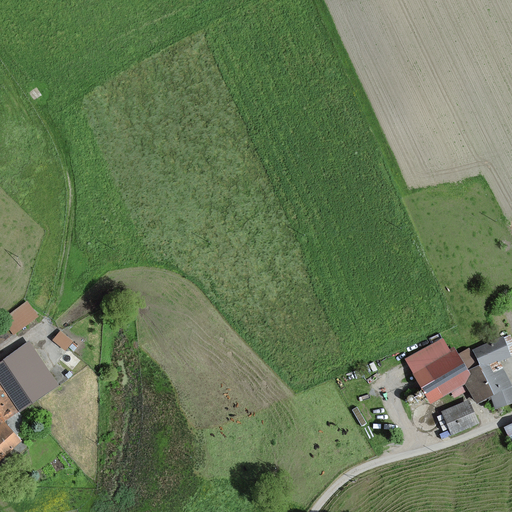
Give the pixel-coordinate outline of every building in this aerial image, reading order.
[(38,318),(26,303),(5,319),(17,334),(38,318)] [(66,348),(74,338),(60,328),(52,338),(66,348)] [(430,404),(464,386),(479,406),(491,401),(495,411),(511,403),(511,390),(499,360),(509,356),(501,338),(472,350),(479,367),(469,372),(456,348),(451,351),(444,339),(406,361),(430,404)] [(27,345),(0,363),(0,384),(17,410),(54,385),(27,345)] [(0,421),(17,410),(0,384),(0,421)] [(476,423),(466,402),(443,413),(453,434),(476,423)] [(0,458),(18,442),(1,424),(0,424),(0,458)]
